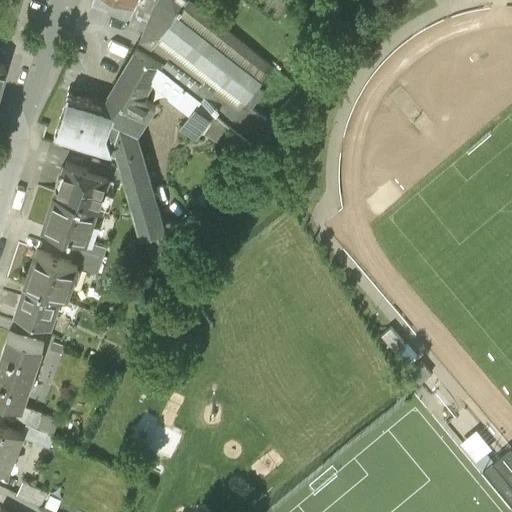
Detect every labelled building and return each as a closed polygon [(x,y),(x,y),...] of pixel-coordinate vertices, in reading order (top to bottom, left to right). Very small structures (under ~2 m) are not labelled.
[(132,17),(139,1),(136,0),(93,0),(93,4),(126,19),(128,15),(132,17)] [(194,0),(157,0),(142,35),(170,52),(161,64),(218,112),(231,122),(251,139),(269,120),(253,106),(265,91),(258,85),(274,64),(194,0)] [(377,0),(346,0),(322,27),(341,40),(377,0)] [(198,136),(218,112),(161,64),(135,49),(104,107),(113,112),(142,129),(157,105),(144,97),(154,79),(172,92),(170,94),(191,111),(182,123),(198,136)] [(102,133),(113,112),(104,107),(104,104),(69,93),(56,131),(116,151),(113,139),(102,133)] [(165,229),(138,135),(142,129),(113,112),(102,133),(113,139),(116,151),(121,166),(125,182),(140,237),(146,234),(153,257),(166,253),(165,250),(186,244),(181,225),(165,229)] [(211,147),(231,122),(218,112),(198,136),(211,147)] [(92,157),(88,168),(108,175),(108,176),(125,182),(121,166),(92,157)] [(55,190),(97,204),(102,207),(109,188),(105,186),(108,176),(108,175),(88,168),(65,160),(63,167),(60,169),(56,180),(57,184),(55,190)] [(97,204),(55,190),(45,225),(81,237),(91,241),(92,239),(99,220),(93,218),(97,204)] [(91,241),(81,237),(73,260),(79,262),(78,265),(99,272),(108,245),(92,239),(91,241)] [(37,248),(26,282),(62,294),(67,297),(78,265),(79,262),(73,260),(37,248)] [(52,323),(62,294),(26,282),(16,311),(52,323)] [(45,343),(10,331),(0,361),(0,394),(25,403),(45,343)] [(421,360),(410,369),(420,381),(431,372),(421,360)] [(17,416),(28,421),(51,433),(57,417),(22,404),(17,416)] [(55,435),(51,433),(28,421),(24,433),(23,435),(51,446),(55,435)] [(24,433),(0,423),(0,467),(9,471),(9,469),(7,468),(12,456),(14,457),(23,435),(24,433)] [(511,442),(485,463),(511,497),(511,442)] [(48,492),(24,480),(18,493),(42,505),(48,492)]
